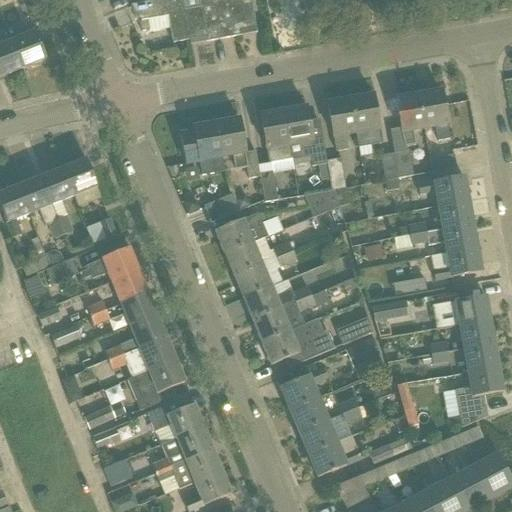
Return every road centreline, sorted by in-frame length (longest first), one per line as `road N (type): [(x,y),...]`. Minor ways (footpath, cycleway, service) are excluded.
road 1 (residential): [(286,511),(116,104)]
road 2 (residential): [(116,104),(476,39)]
road 3 (unknown): [(0,226),(110,511)]
road 4 (residential): [(511,230),(476,39)]
